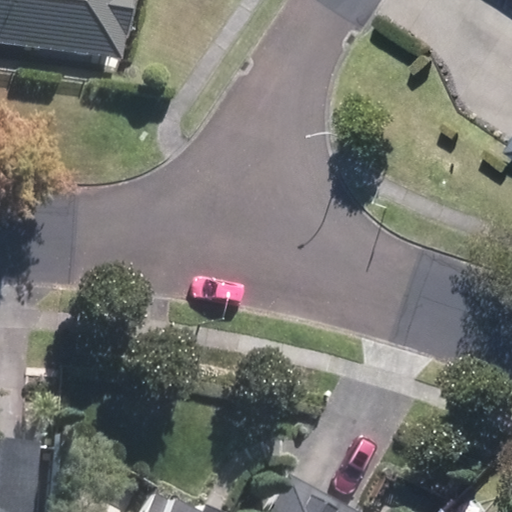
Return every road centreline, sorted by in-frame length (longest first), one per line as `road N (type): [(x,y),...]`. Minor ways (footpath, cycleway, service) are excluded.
road 1 (residential): [(511,331),(215,237)]
road 2 (residential): [(340,0),(266,108),(215,237)]
road 3 (residential): [(215,237),(0,234)]
